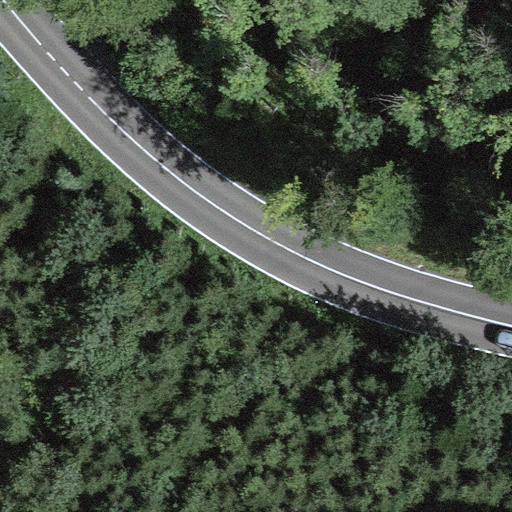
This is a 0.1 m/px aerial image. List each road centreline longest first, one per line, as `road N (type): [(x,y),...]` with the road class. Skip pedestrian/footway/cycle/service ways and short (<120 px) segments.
road 1 (tertiary): [(10,0),(63,65),(144,141),(266,235),(377,285),(511,326)]
road 2 (track): [(144,141),(161,0)]
